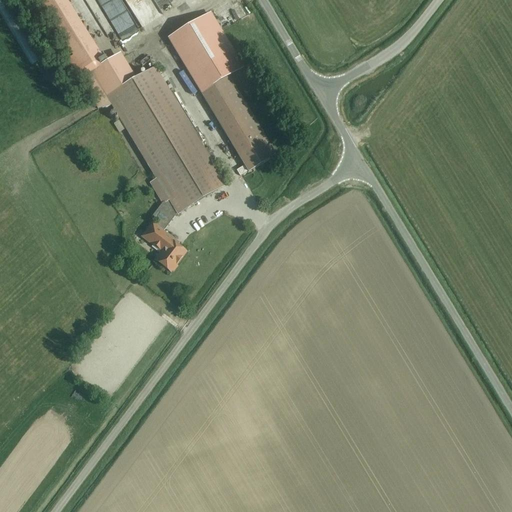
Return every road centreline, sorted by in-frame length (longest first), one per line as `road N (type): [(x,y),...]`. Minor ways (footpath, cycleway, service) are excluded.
road 1 (unclassified): [(56,511),(281,211),(323,188),(355,155)]
road 2 (unclassified): [(511,412),(355,155)]
road 3 (unclassified): [(323,96),(409,37),(440,0)]
